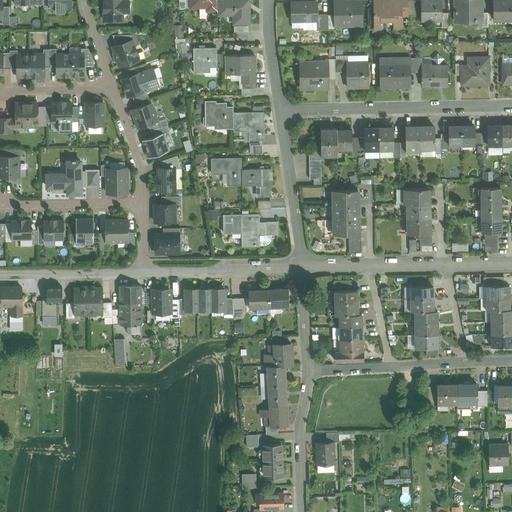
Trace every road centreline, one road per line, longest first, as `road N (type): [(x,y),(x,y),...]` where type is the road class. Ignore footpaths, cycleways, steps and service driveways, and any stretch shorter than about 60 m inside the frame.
road 1 (residential): [(279,112),(511,107)]
road 2 (residential): [(511,264),(302,267)]
road 3 (residential): [(306,374),(511,361)]
road 4 (residential): [(302,267),(145,273)]
road 5 (residential): [(279,112),(302,267)]
road 6 (residential): [(145,273),(0,275)]
road 7 (residential): [(0,205),(144,205)]
road 8 (residential): [(301,511),(306,374)]
road 9 (residential): [(144,205),(110,86)]
